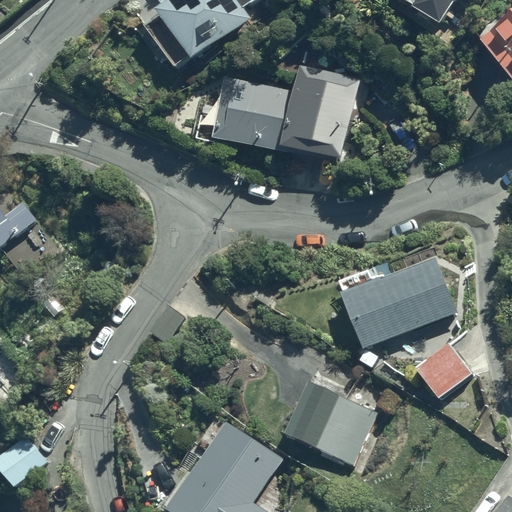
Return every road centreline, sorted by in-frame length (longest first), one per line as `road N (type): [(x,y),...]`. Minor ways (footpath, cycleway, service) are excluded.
road 1 (residential): [(111,511),(98,447),(105,372),(204,191)]
road 2 (residential): [(204,191),(271,217),(357,218),(479,180),(511,160)]
road 3 (residential): [(0,112),(204,191)]
